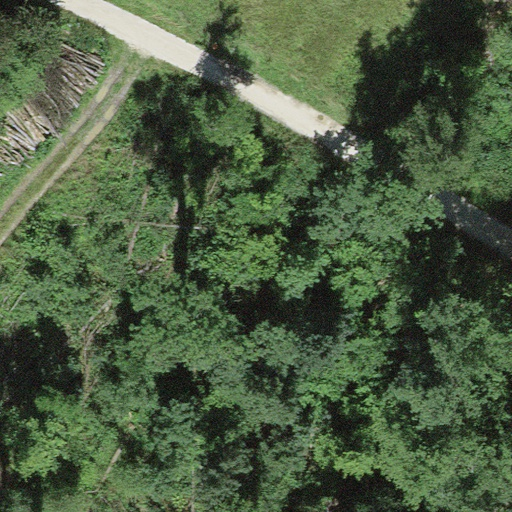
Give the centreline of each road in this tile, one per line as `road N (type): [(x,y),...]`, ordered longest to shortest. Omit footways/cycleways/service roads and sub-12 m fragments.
road 1 (track): [(56,0),(511,235)]
road 2 (track): [(102,21),(0,169)]
